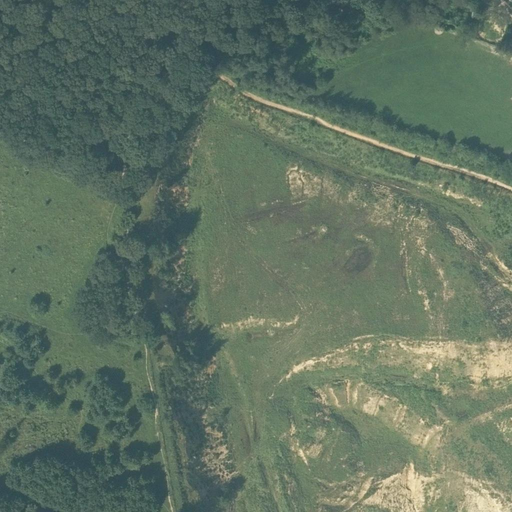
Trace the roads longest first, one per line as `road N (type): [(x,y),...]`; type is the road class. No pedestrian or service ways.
road 1 (track): [(511,189),(257,100),(210,69),(170,72),(128,96)]
road 2 (track): [(0,123),(115,186)]
